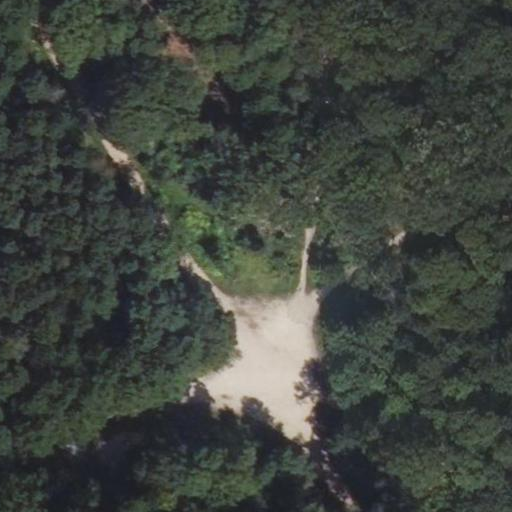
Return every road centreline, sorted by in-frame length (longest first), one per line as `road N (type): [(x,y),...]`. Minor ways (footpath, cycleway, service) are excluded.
road 1 (track): [(255,353),(22,0)]
road 2 (track): [(511,177),(255,353)]
road 3 (track): [(0,456),(255,353)]
road 4 (track): [(255,353),(511,273)]
road 5 (track): [(349,511),(255,353)]
